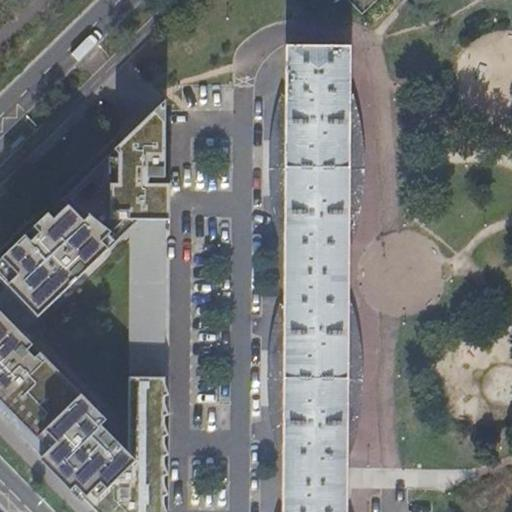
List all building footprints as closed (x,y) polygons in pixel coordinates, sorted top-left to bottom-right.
[(344,241),(345,95),(345,50),(284,49),(284,97),(283,242),(282,307),(281,452),(280,511),(342,511),(343,450),(344,305),(344,241)] [(345,95),(344,241),(349,241),(352,231),(354,222),(357,208),(359,197),(360,189),(360,184),(360,174),(360,161),(360,152),(360,149),(360,144),(359,137),(357,128),(356,118),(354,109),(352,102),(350,95),(345,95)] [(277,242),(283,242),(284,97),(278,97),(276,106),(274,118),(271,130),(269,141),(267,153),(267,166),(267,185),(268,194),(269,206),(271,215),(273,225),(275,233),(277,242)] [(0,414),(95,511),(163,511),(165,100),(0,259),(0,278),(7,285),(0,292),(0,414)] [(349,305),(344,305),(343,450),(348,450),(351,441),(353,430),(356,418),(358,406),(359,394),(360,388),(360,377),(359,362),(359,357),(358,351),(357,339),(355,329),(352,317),(349,305)] [(276,452),(281,452),(282,307),(277,307),(276,312),(272,326),(270,339),(267,352),(266,363),(266,370),(266,382),(266,391),(266,400),(267,407),(268,416),(270,426),(272,436),(274,445),(276,452)]
